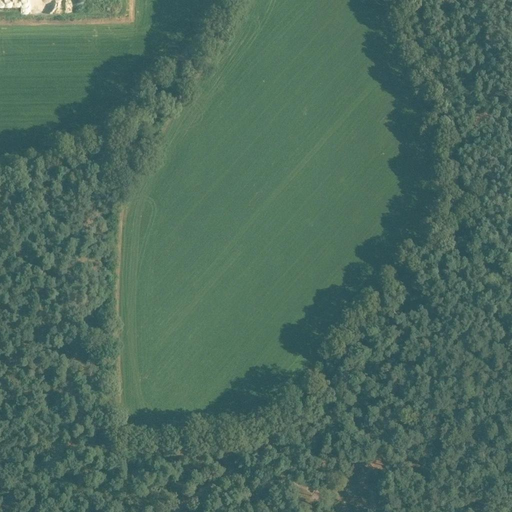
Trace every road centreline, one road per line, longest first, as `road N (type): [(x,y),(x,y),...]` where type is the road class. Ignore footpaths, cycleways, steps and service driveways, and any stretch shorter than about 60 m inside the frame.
road 1 (track): [(414,0),(460,177),(454,218),(325,379),(246,447)]
road 2 (track): [(209,0),(82,125),(0,157)]
road 3 (track): [(0,451),(82,443),(246,447)]
